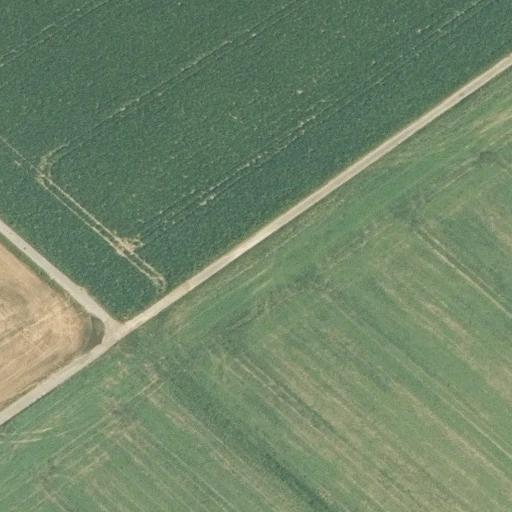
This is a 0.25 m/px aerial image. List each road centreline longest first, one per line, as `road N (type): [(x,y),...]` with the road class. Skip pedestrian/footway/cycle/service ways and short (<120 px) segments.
road 1 (track): [(511,63),(0,421)]
road 2 (track): [(0,229),(321,511)]
